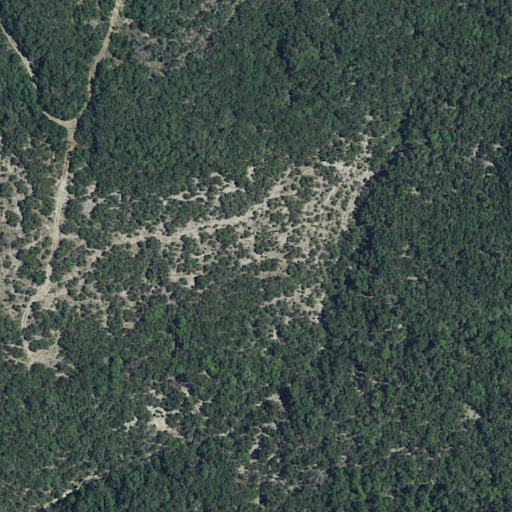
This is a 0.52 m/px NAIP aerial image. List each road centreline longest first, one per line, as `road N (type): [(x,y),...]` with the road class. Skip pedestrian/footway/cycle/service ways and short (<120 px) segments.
road 1 (track): [(120,0),(74,127),(54,245)]
road 2 (track): [(0,17),(27,63),(38,104),(74,127)]
